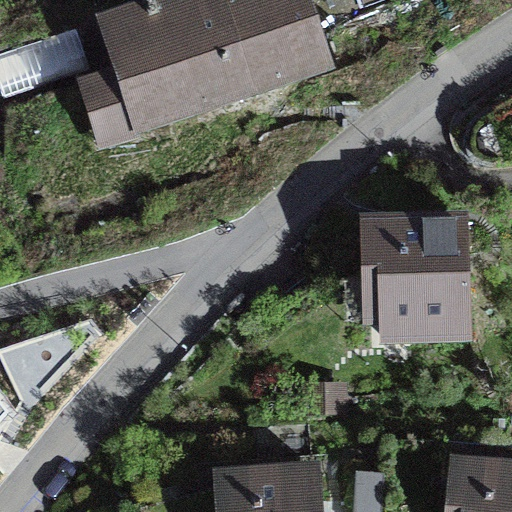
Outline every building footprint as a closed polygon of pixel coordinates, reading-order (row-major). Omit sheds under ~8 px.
[(174,0),(104,24),(120,73),(82,85),(99,137),(327,61),(306,0),(237,0),(224,4),(222,0),(174,0)] [(0,74),(4,89),(90,62),(79,25),(0,49),(0,74)] [(467,335),(463,222),(399,224),(399,231),(364,232),(366,281),(381,281),(384,338),(467,335)] [(318,296),(285,319),(320,369),(352,346),(318,296)] [(339,390),(314,391),(316,411),(340,410),(339,390)] [(0,422),(8,414),(0,403),(0,422)] [(511,511),(511,478),(497,477),(500,447),(446,442),(444,471),(451,472),(447,511),(511,511)] [(319,511),(317,471),(250,476),(251,483),(218,485),(219,511),(319,511)] [(353,511),(382,511),(385,474),(356,473),(353,511)]
